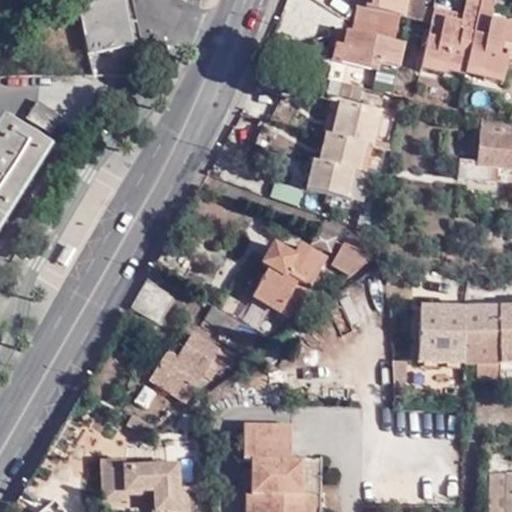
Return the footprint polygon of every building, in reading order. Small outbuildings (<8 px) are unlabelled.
[(77,0),(89,56),(138,46),(127,0),(77,0)] [(366,0),(365,6),(400,13),(406,14),(408,0),(366,0)] [(450,17),(452,9),(435,5),(432,19),(421,67),(445,73),(446,68),(465,72),(466,66),(484,71),(483,76),(503,80),(510,51),(502,49),(504,40),(511,41),(511,22),(491,18),(494,0),(466,0),(463,12),(462,19),(450,17)] [(432,19),(435,5),(424,3),(421,17),(432,19)] [(394,37),(400,13),(365,6),(356,4),(352,28),(347,26),(343,42),(336,41),(333,56),(378,67),(379,60),(399,66),(405,41),(394,37)] [(463,12),(452,9),(450,17),(462,19),(463,12)] [(340,25),(336,41),(343,42),(347,26),(340,25)] [(465,72),(483,76),(484,71),(466,66),(465,72)] [(380,110),(338,101),(331,133),(324,132),(318,159),(312,158),(305,185),(346,195),(353,167),(359,169),(366,142),(372,143),(380,110)] [(65,118),(40,102),(29,120),(53,134),(65,118)] [(511,120),(480,113),(476,157),(459,157),(456,177),(495,179),(495,167),(511,167),(511,120)] [(0,234),(51,153),(6,124),(0,134),(0,234)] [(331,249),(337,235),(318,228),(312,243),(331,249)] [(196,255),(169,241),(157,261),(184,275),(196,255)] [(251,296),(288,316),(302,305),(306,307),(309,300),(312,301),(318,291),(309,286),(325,258),(299,243),(294,253),(272,242),(261,262),(269,267),(251,296)] [(351,275),(377,255),(343,242),(332,263),(351,275)] [(175,294),(148,279),(142,288),(131,306),(159,321),(175,294)] [(417,361),(463,362),(464,335),(465,308),(465,300),(447,300),(446,335),(419,335),(417,361)] [(511,305),(499,306),(499,333),(500,362),(511,360),(511,305)] [(499,306),(465,308),(464,335),(499,333),(499,306)] [(157,387),(183,403),(205,366),(218,374),(228,358),(216,351),(217,349),(190,333),(173,359),(164,354),(155,368),(164,374),(157,387)] [(499,333),(464,335),(463,362),(477,362),(479,380),(500,379),(500,362),(499,333)] [(390,359),(390,384),(404,384),(404,359),(390,359)] [(511,360),(500,362),(500,379),(511,378),(511,360)] [(148,382),(157,387),(164,374),(155,368),(148,382)] [(148,409),(154,390),(139,385),(133,404),(148,409)] [(131,414),(126,422),(144,431),(149,423),(131,414)] [(105,491),(130,490),(156,488),(157,511),(189,511),(188,486),(179,486),(178,464),(128,466),(128,459),(103,460),(105,491)] [(511,511),(511,468),(490,468),(489,511),(511,511)] [(130,499),(130,490),(105,491),(105,500),(130,499)]
